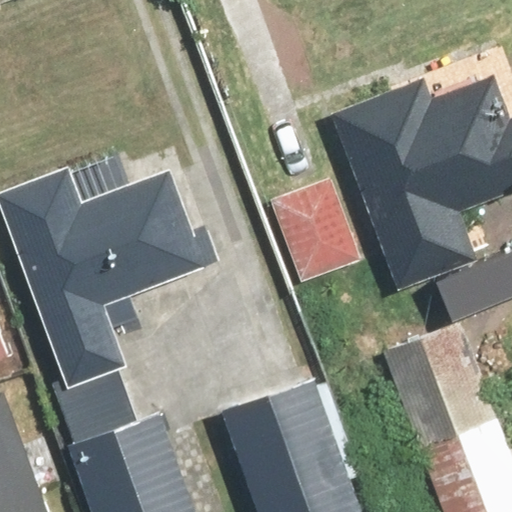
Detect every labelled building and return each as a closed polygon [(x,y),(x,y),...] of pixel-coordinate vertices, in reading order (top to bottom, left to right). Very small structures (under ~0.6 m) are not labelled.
[(432,74),(340,108),(408,287),(486,257),(468,210),(511,192),(511,95),(502,70),(440,94),(432,74)] [(79,169),(3,195),(66,381),(137,357),(117,297),(220,262),(187,165),(89,198),(79,169)] [(279,196),(308,278),(368,257),(339,175),(279,196)] [(0,315),(0,361),(16,355),(0,315)] [(511,511),(511,420),(468,316),(348,366),(390,465),(420,452),(445,511),(511,511)] [(74,433),(101,511),(216,511),(177,400),(148,410),(133,365),(64,389),(79,431),(74,433)] [(381,511),(328,372),(230,410),(269,511),(381,511)] [(12,391),(0,394),(0,511),(59,511),(51,487),(62,483),(47,441),(32,447),(12,391)]
